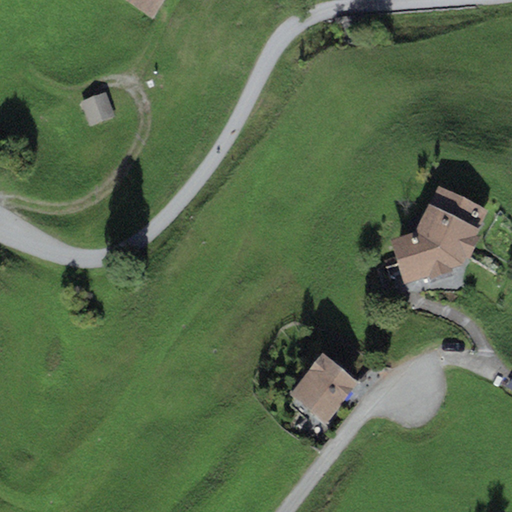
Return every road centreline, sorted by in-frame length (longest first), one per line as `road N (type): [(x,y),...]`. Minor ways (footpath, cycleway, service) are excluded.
road 1 (unclassified): [(397,0),(334,4),(270,49),(222,148),(136,246),(91,260),(47,255),(0,236)]
road 2 (track): [(80,93),(107,80),(128,84),(138,97),(141,138),(127,167),(92,199),(53,210),(0,200)]
road 3 (residential): [(489,372),(450,356),(412,372),(340,438),(283,511)]
